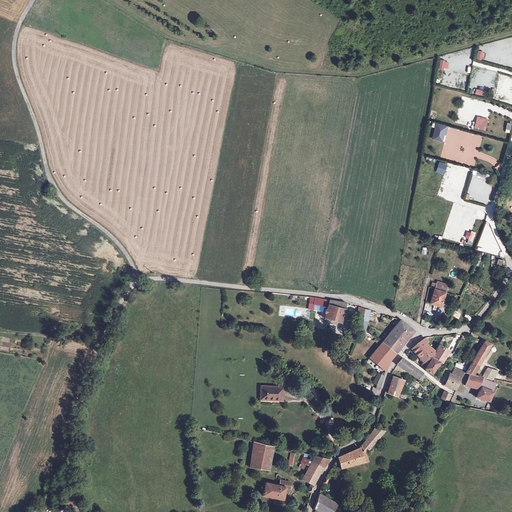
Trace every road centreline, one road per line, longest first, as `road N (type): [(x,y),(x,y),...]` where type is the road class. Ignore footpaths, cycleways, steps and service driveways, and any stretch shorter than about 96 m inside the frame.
road 1 (unclassified): [(82,511),(68,457),(72,421),(81,385),(135,277),(342,296),(402,316),(421,331)]
road 2 (track): [(135,277),(112,234),(51,183),(13,53),(19,20),(33,0)]
road 3 (residential): [(401,352),(368,427),(331,460),(309,511)]
road 4 (unclassified): [(511,265),(492,224),(511,146)]
